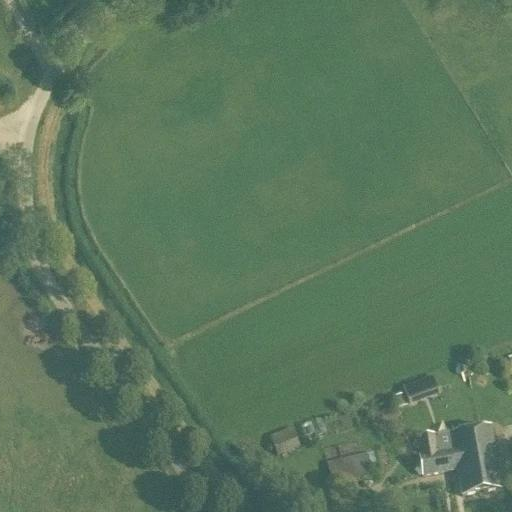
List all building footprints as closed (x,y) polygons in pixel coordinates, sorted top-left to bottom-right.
[(410,401),(439,393),(435,377),(406,386),(410,401)] [(402,395),(393,398),(397,409),(406,407),(402,395)] [(276,459),(299,450),(291,430),(273,436),(277,448),(273,449),(276,459)] [(501,493),(490,430),(452,436),(455,452),(438,455),(435,438),(416,442),(422,476),(457,470),(463,499),(501,493)] [(331,488),(372,478),(371,473),(376,472),(372,453),(325,465),(331,488)]
